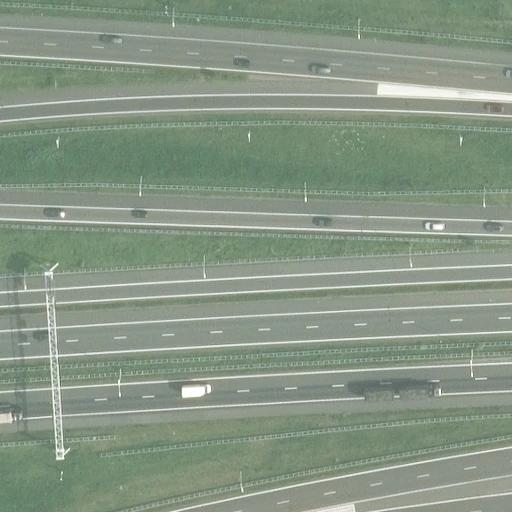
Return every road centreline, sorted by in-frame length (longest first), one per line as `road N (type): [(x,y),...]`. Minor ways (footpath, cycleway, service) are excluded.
road 1 (motorway): [(0,410),(511,377)]
road 2 (motorway): [(511,78),(0,46)]
road 3 (motorway): [(511,277),(0,302)]
road 4 (motorway): [(511,113),(275,106),(0,120)]
road 5 (motorway): [(511,318),(0,339)]
road 6 (motorway): [(511,229),(0,211)]
road 7 (motorway): [(245,511),(511,462)]
